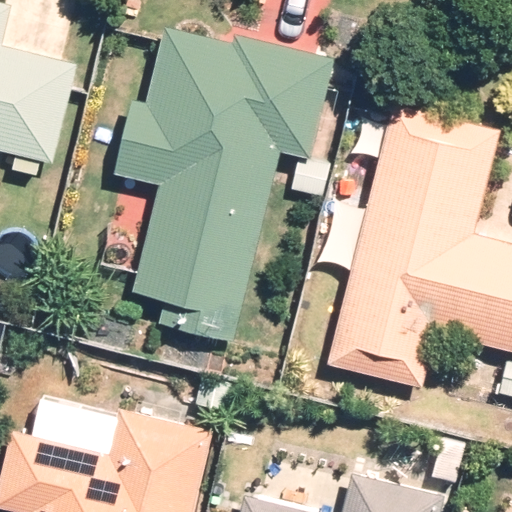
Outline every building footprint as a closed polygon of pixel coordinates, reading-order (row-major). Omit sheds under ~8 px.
[(78,62),(1,43),(11,3),(0,0),(0,147),(14,151),(10,166),(38,173),(42,158),(53,161),(78,62)] [(231,39),(165,23),(146,99),(134,96),(116,171),(159,182),(133,288),(158,294),(152,319),(234,339),(281,150),(310,157),(335,56),(233,31),(231,39)] [(436,330),(511,348),(511,242),(473,233),(500,128),(393,101),(366,208),(345,203),(333,251),(354,256),(328,362),(422,386),(426,372),(447,378),(452,357),(431,352),(436,330)] [(511,358),(507,357),(498,391),(511,394),(511,358)] [(193,511),(213,431),(118,407),(116,416),(40,397),(31,432),(12,428),(0,477),(0,504),(28,511),(27,511),(193,511)] [(440,511),(445,494),(350,471),(340,511),(317,511),(316,511),(324,479),(267,465),(259,498),(246,494),(241,511),(440,511)]
